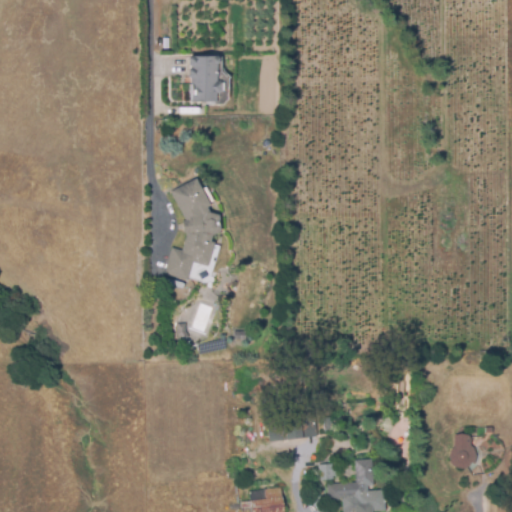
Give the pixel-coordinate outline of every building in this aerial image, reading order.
[(191,101),(191,78),(189,76),(190,70),(191,68),(191,65),(189,64),(189,58),(192,55),(217,54),(219,57),(219,62),(217,63),(218,79),(220,79),(222,81),(222,89),(220,91),(217,91),(218,101),(191,101)] [(186,279),(164,273),(172,247),(183,250),(187,232),(184,232),(183,219),(186,219),(171,192),(197,177),(211,204),(209,206),(210,212),(220,213),(221,230),(213,233),(211,240),(215,241),(208,265),(192,260),(186,279)] [(266,444),(262,419),(309,412),(312,438),(266,444)] [(325,431),(324,416),(332,415),(334,430),(325,431)] [(464,469),(458,466),(452,462),(451,456),(452,450),(455,445),(454,434),(471,433),(472,444),(475,447),(477,454),(476,461),(471,466),(464,469)] [(343,511),(343,499),(329,500),(328,483),(357,481),(356,456),(374,455),(376,485),(369,485),(369,489),(371,489),(371,501),(374,501),(374,511),(343,511)] [(330,464),(331,469),(335,469),(336,476),(331,477),(331,479),(317,480),(316,466),(330,464)] [(243,511),(242,500),(267,497),(265,488),(281,486),(285,511),(243,511)]
